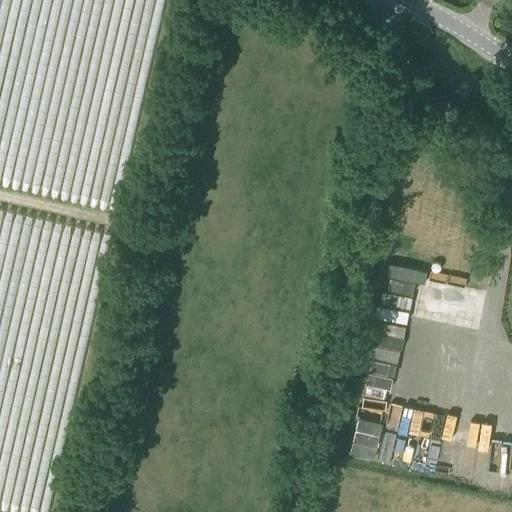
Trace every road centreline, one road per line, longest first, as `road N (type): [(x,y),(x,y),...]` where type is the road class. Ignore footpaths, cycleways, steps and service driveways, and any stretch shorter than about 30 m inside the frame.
road 1 (track): [(287,511),(407,7)]
road 2 (unclassified): [(511,67),(392,0)]
